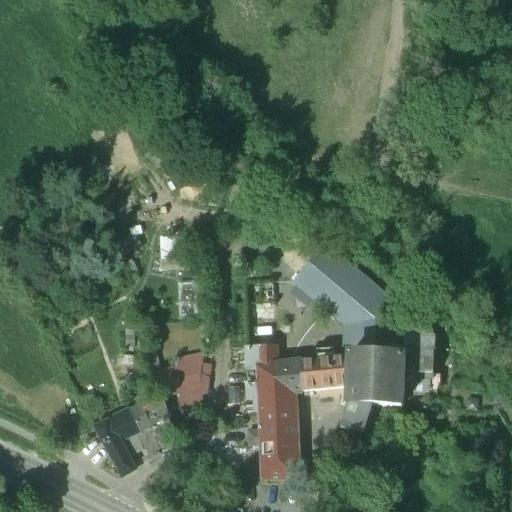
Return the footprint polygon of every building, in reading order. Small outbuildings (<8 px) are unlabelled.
[(170,255),(170,237),(160,237),(160,255),(170,255)] [(385,297),(326,247),(295,283),(293,283),(346,326),(346,359),(351,359),(376,356),(385,297)] [(275,283),(246,284),(248,350),(277,347),(275,283)] [(435,338),(407,316),(405,353),(404,375),(433,377),(435,338)] [(277,347),(248,350),(248,370),(259,370),(259,368),(278,366),(277,347)] [(319,362),(278,366),(279,391),(279,394),(297,392),(350,388),(350,387),(351,359),(346,359),(336,360),(335,350),(318,351),(319,362)] [(405,353),(376,356),(372,406),(403,408),(404,375),(405,353)] [(351,359),(350,387),(350,388),(350,405),(372,406),(376,356),(351,359)] [(203,362),(160,374),(166,394),(207,394),(209,381),(201,376),(203,362)] [(278,366),(259,368),(259,370),(260,396),(279,391),(278,366)] [(279,391),(260,396),(262,441),(281,441),(279,394),(279,391)] [(281,441),(298,441),(297,392),(279,394),(281,441)] [(163,396),(130,412),(140,433),(151,428),(150,425),(170,417),(163,396)] [(372,406),(350,405),(343,430),(363,434),(372,406)] [(135,471),(120,444),(140,433),(130,412),(96,429),(123,478),(135,471)] [(174,429),(160,434),(167,452),(176,446),(175,433),(174,429)] [(152,430),(140,436),(145,444),(141,447),(149,463),(161,455),(152,430)] [(299,471),(298,441),(281,441),(262,441),(265,480),(300,481),(300,471),(299,471)]
